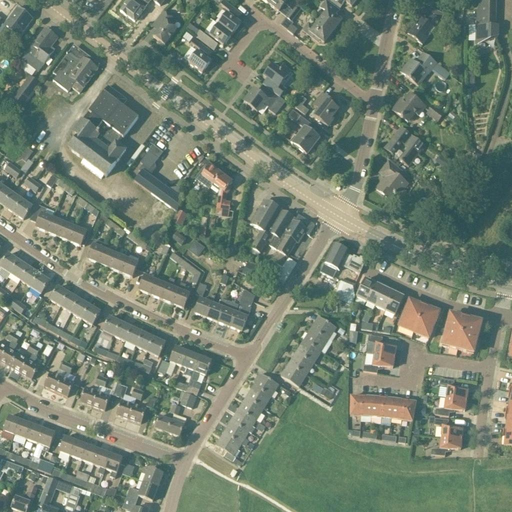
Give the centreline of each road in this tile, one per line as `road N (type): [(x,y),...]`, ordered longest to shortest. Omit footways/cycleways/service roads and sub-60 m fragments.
road 1 (primary): [(339,217),(37,0)]
road 2 (residential): [(0,228),(103,295),(248,359)]
road 3 (residential): [(187,459),(2,384)]
road 4 (primary): [(508,283),(412,253),(339,217)]
road 5 (residential): [(248,359),(339,217)]
road 6 (residential): [(357,379),(405,385),(408,358),(490,368)]
road 7 (residential): [(375,105),(263,19)]
